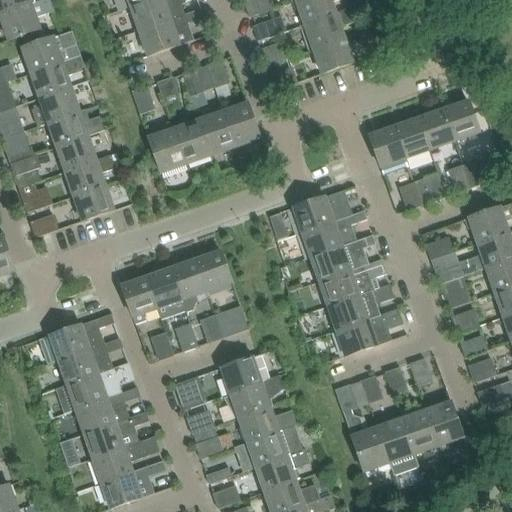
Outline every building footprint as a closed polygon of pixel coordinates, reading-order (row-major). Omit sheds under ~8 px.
[(31,6),(0,17),(9,42),(40,31),(35,19),(54,12),(50,0),(46,0),(30,5),(31,6)] [(0,0),(0,15),(0,17),(31,6),(30,5),(28,0),(0,0)] [(153,0),(131,8),(140,33),(170,22),(182,17),(185,16),(181,5),(178,6),(176,1),(179,0),(185,2),(192,0),(153,0)] [(299,9),(305,26),(335,15),(335,14),(331,4),(341,0),(299,0),(296,1),(296,2),(292,3),(295,11),(299,9)] [(246,10),(249,19),(272,10),(269,2),(246,10)] [(313,50),(344,39),(340,29),(359,22),(354,8),(335,14),(335,15),(305,26),(300,28),(307,52),(313,50)] [(170,22),(140,33),(149,58),(194,42),(189,29),(186,30),(182,17),(170,22)] [(253,28),(258,43),(285,33),(280,18),(253,28)] [(23,50),(31,74),(62,64),(58,53),(75,46),(71,33),(23,50)] [(344,39),(313,50),(322,75),(353,65),(344,39)] [(264,59),(266,67),(289,60),(286,51),(264,59)] [(31,74),(40,99),(70,89),(67,78),(86,71),(81,57),(62,64),(31,74)] [(206,67),(215,90),(229,84),(221,62),(206,67)] [(270,77),(275,92),(298,84),(293,69),(270,77)] [(182,76),(190,98),(205,93),(197,70),(182,76)] [(157,84),(165,107),(180,102),(172,79),(157,84)] [(132,93),(140,116),(155,111),(147,88),(132,93)] [(40,99),(48,124),(79,113),(70,89),(40,99)] [(0,95),(0,113),(16,108),(10,92),(0,95)] [(469,103),(444,112),(454,142),(479,133),(469,103)] [(248,105),(223,114),(235,148),(260,140),(248,105)] [(48,124),(57,148),(87,138),(105,132),(100,118),(89,121),(85,111),(79,113),(48,124)] [(444,112),(419,120),(430,151),(454,142),(444,112)] [(223,114),(198,123),(210,157),(235,148),(223,114)] [(0,124),(0,136),(1,141),(24,133),(19,118),(0,124)] [(419,120),(395,129),(405,160),(430,151),(419,120)] [(198,123),(174,131),(186,166),(210,157),(198,123)] [(405,160),(395,129),(370,138),(380,168),(405,160)] [(186,166),(174,131),(149,140),(161,174),(186,166)] [(57,148),(66,173),(96,162),(87,138),(57,148)] [(33,158),(30,149),(25,151),(23,145),(27,144),(25,139),(4,146),(8,157),(7,157),(10,166),(33,158)] [(66,173),(74,197),(105,187),(100,175),(115,170),(111,157),(96,162),(66,173)] [(473,163),(481,186),(496,181),(488,158),(473,163)] [(13,175),(19,190),(41,182),(36,167),(13,175)] [(448,172),(456,195),(471,190),(463,167),(448,172)] [(423,181),(431,203),(446,198),(438,176),(423,181)] [(399,189),(407,212),(422,207),(414,184),(399,189)] [(105,187),(74,197),(83,223),(113,212),(105,187)] [(21,198),(27,215),(50,207),(44,190),(21,198)] [(333,223),(351,217),(342,193),(294,209),(303,234),(333,224),(333,223)] [(478,245),(508,234),(504,223),(511,220),(511,204),(464,221),(467,230),(472,229),(478,245)] [(357,242),(353,231),(350,232),(348,227),(367,220),(364,212),(351,217),(333,223),(333,224),(303,234),(311,259),(342,248),(353,244),(354,244),(357,243),(357,242)] [(30,224),(36,239),(58,231),(53,216),(30,224)] [(283,222),(272,225),(277,240),(288,237),(283,222)] [(462,277),(486,269),(511,260),(511,244),(508,234),(478,245),(481,253),(478,256),(457,263),(458,267),(441,273),(440,269),(434,271),(439,286),(462,278),(462,277)] [(3,238),(0,238),(0,277),(15,272),(3,238)] [(369,266),(365,254),(363,254),(362,251),(368,248),(365,239),(357,242),(357,243),(354,244),(353,244),(342,248),(311,259),(320,283),(350,273),(350,272),(362,268),(369,266)] [(426,247),(431,262),(453,254),(448,239),(426,247)] [(284,240),(277,243),(279,250),(287,247),(284,240)] [(221,253),(196,262),(206,293),(232,284),(221,253)] [(511,260),(486,269),(495,294),(511,287),(511,260)] [(359,297),(373,292),(370,281),(386,275),(381,261),(369,266),(362,268),(350,272),(350,273),(320,283),(328,308),(359,297)] [(196,262),(171,271),(185,309),(184,310),(185,313),(192,311),(197,302),(195,296),(206,293),(196,262)] [(171,271),(147,279),(157,310),(160,318),(184,310),(185,309),(171,271)] [(471,303),(462,278),(439,286),(448,311),(471,303)] [(157,310),(147,279),(122,288),(135,326),(146,322),(144,315),(157,310)] [(293,288),(287,290),(288,294),(294,292),(301,289),(300,285),(293,288)] [(374,319),(369,303),(373,302),(375,307),(394,300),(390,286),(373,292),(359,297),(328,308),(337,332),(367,322),(367,321),(374,319)] [(511,287),(495,294),(504,318),(511,315),(511,287)] [(240,308),(215,317),(223,340),(248,331),(240,308)] [(451,319),(457,335),(479,327),(473,311),(451,319)] [(223,340),(215,317),(200,322),(208,345),(223,340)] [(367,322),(337,332),(346,358),(391,342),(387,330),(384,331),(379,317),(374,319),(367,321),(367,322)] [(50,337),(59,362),(89,352),(89,351),(101,347),(104,346),(100,335),(97,336),(95,331),(105,328),(102,319),(50,337)] [(175,331),(183,354),(198,348),(190,326),(175,331)] [(151,340),(159,362),(174,357),(166,334),(151,340)] [(460,345),(465,360),(488,352),(483,337),(460,345)] [(59,362),(68,387),(98,376),(113,370),(108,358),(105,360),(101,347),(89,351),(89,352),(59,362)] [(261,384),(270,380),(262,356),(222,370),(230,395),(261,384)] [(409,365),(417,388),(432,383),(424,360),(409,365)] [(68,387),(76,411),(107,401),(106,400),(118,396),(121,395),(118,385),(134,380),(129,365),(113,370),(98,376),(68,387)] [(471,376),(474,384),(496,376),(494,368),(471,376)] [(385,374),(393,397),(408,392),(400,369),(385,374)] [(239,419),(269,409),(266,398),(284,391),(279,377),(270,380),(261,384),(230,395),(223,397),(236,420),(239,419)] [(175,386),(183,412),(206,404),(197,378),(175,386)] [(360,383),(368,405),(383,400),(375,378),(360,383)] [(391,470),(377,430),(365,434),(359,418),(352,416),(350,412),(358,409),(350,386),(335,391),(366,479),(391,470)] [(477,394),(482,409),(505,401),(500,386),(477,394)] [(76,411),(85,436),(115,425),(127,421),(145,415),(146,415),(146,414),(130,419),(126,408),(123,409),(118,396),(106,400),(107,401),(76,411)] [(451,404),(426,413),(438,447),(463,438),(451,404)] [(239,419),(247,444),(294,428),(297,426),(292,412),(273,418),(269,409),(239,419)] [(186,420),(192,436),(215,429),(209,412),(186,420)] [(426,413),(401,421),(413,456),(438,447),(426,413)] [(85,436),(93,460),(124,450),(124,449),(139,444),(135,432),(131,433),(130,429),(148,422),(145,415),(127,421),(115,425),(85,436)] [(401,421),(377,430),(391,470),(393,477),(418,468),(413,456),(401,421)] [(247,444),(256,468),(286,457),(302,452),(294,428),(247,444)] [(195,446),(201,461),(223,453),(218,438),(195,446)] [(93,460),(102,485),(132,474),(129,464),(149,457),(144,442),(139,444),(124,449),(124,450),(93,460)] [(256,468),(265,493),(295,482),(291,471),(310,465),(305,450),(302,452),(286,457),(256,468)] [(132,474),(102,485),(111,510),(154,495),(149,482),(145,484),(143,480),(166,472),(163,463),(132,474)] [(206,477),(209,486),(232,478),(229,469),(206,477)] [(265,493),(271,511),(288,511),(304,507),(303,506),(320,501),(315,486),(298,492),(295,482),(265,493)] [(0,489),(0,511),(16,511),(17,511),(9,487),(0,489)] [(240,502),(235,487),(213,495),(218,510),(240,502)] [(288,511),(331,511),(335,511),(330,497),(320,501),(303,506),(304,507),(288,511)]
